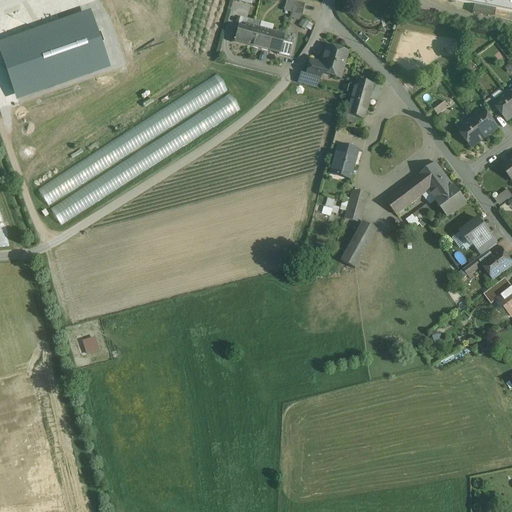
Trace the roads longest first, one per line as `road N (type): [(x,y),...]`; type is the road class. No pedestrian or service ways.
road 1 (unclassified): [(0,256),(49,246),(229,132),(291,75),(325,15)]
road 2 (residential): [(463,175),(395,84),(325,15)]
